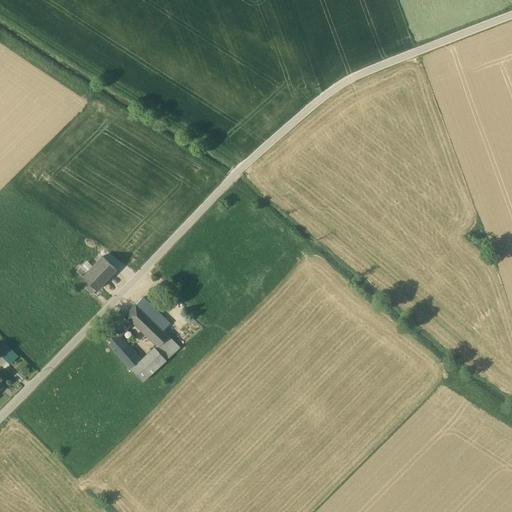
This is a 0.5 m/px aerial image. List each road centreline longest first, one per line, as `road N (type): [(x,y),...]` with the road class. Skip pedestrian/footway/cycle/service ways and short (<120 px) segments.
road 1 (unclassified): [(162,252),(336,87),(511,15)]
road 2 (residential): [(0,419),(162,252)]
